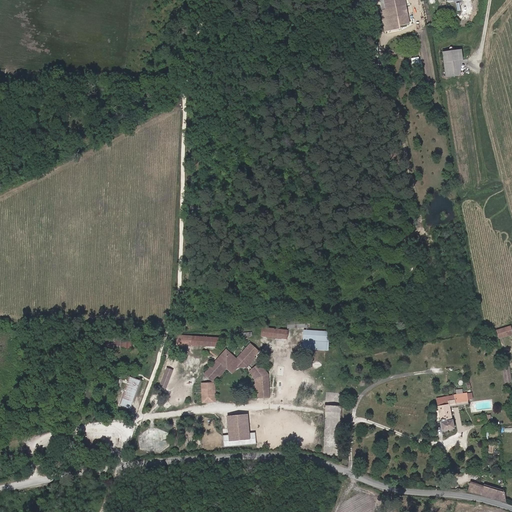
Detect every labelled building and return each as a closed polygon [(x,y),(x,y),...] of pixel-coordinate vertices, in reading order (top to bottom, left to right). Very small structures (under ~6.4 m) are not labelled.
[(410,24),(405,0),(384,0),(387,9),(382,10),(386,32),(401,29),(400,26),(410,24)] [(461,49),(442,52),(445,77),(459,75),(462,60),(461,49)] [(289,329),(265,327),(264,335),(289,337),(289,329)] [(496,331),(499,338),(506,336),(504,328),(496,331)] [(305,330),(305,338),(331,340),(331,332),(305,330)] [(220,336),(184,334),(184,342),(199,342),(220,344),(220,336)] [(102,346),(131,348),(132,338),(103,336),(102,346)] [(330,349),(331,340),(305,338),(304,347),(330,349)] [(253,342),(241,355),(242,357),(249,363),(255,356),(261,350),(253,342)] [(228,348),(226,350),(227,352),(231,356),(234,353),(228,348)] [(215,378),(215,381),(215,399),(218,399),(217,378),(229,367),(238,366),(244,365),(250,364),(256,358),(255,356),(249,363),(242,357),(241,355),(239,357),(234,353),(231,356),(227,352),(226,350),(219,357),(226,365),(227,365),(215,378)] [(207,370),(215,378),(227,365),(226,365),(219,357),(207,370)] [(259,376),(260,395),(270,395),(270,372),(262,362),(253,368),(259,376)] [(161,383),(167,385),(174,368),(168,365),(161,383)] [(257,377),(257,396),(260,395),(259,376),(253,368),(252,369),(257,377)] [(122,403),(132,406),(142,378),(132,374),(122,403)] [(205,399),(215,399),(215,381),(204,381),(205,399)] [(467,392),(437,397),(443,428),(454,426),(451,406),(469,403),(468,399),(473,398),(472,392),(467,393),(467,392)] [(249,412),(229,414),(230,432),(224,433),(225,445),(258,442),(257,430),(251,431),(249,412)] [(165,438),(165,431),(147,429),(146,437),(165,438)] [(485,485),(484,486),(483,492),(507,500),(505,491),(485,485)]
